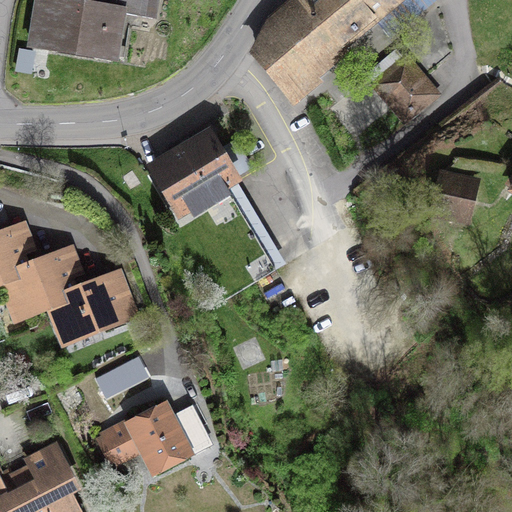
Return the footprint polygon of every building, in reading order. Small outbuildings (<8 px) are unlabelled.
[(157,21),(160,0),(85,0),(85,5),(56,0),(34,0),(26,50),(19,49),(15,74),(32,77),(36,53),(118,66),(127,16),(157,21)] [(316,0),(257,50),(297,98),(319,81),(307,67),(352,29),(355,32),(358,30),(356,27),(370,15),(376,22),(402,0),(316,0)] [(406,60),(376,85),(406,120),(435,94),(406,60)] [(348,141),(386,109),(370,89),(332,122),(348,141)] [(144,160),(178,216),(191,208),(193,211),(231,188),(230,185),(243,177),(210,121),(144,160)] [(471,228),(481,178),(438,169),(428,219),(471,228)] [(178,222),(223,298),(275,268),(230,191),(178,222)] [(93,274),(86,277),(73,240),(48,249),(39,253),(25,216),(0,224),(0,287),(12,321),(46,309),(60,345),(140,316),(121,264),(93,274)] [(175,411),(167,396),(93,433),(110,467),(140,452),(151,474),(214,443),(193,402),(175,411)] [(26,462),(4,474),(0,465),(0,511),(84,511),(73,490),(81,485),(57,438),(23,456),(26,462)]
